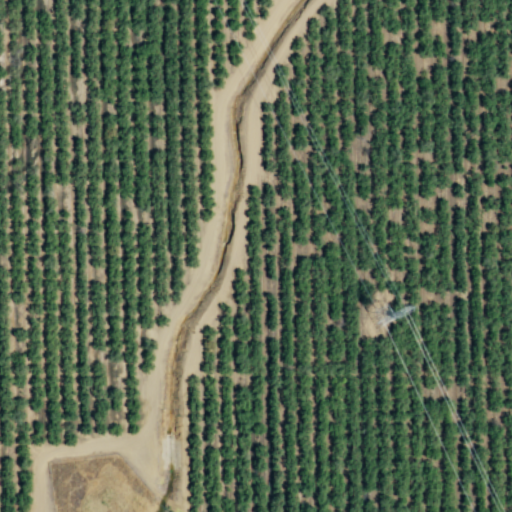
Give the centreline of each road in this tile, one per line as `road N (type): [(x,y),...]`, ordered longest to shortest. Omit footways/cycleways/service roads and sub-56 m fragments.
road 1 (track): [(33,511),(44,451),(129,445),(141,432),(160,334),(203,262),(220,99),(283,0)]
road 2 (track): [(188,511),(184,397),(198,328),(221,295),(236,248),(256,98),(320,0)]
